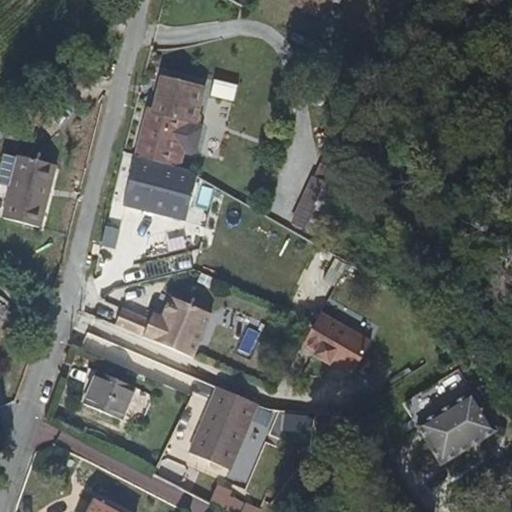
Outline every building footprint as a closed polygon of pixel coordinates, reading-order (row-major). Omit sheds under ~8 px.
[(329,15),(302,0),(289,0),(287,4),(325,23),(329,15)] [(332,0),(302,0),(329,15),(336,2),(332,0)] [(425,19),(434,0),(413,0),(408,11),(425,19)] [(393,73),(401,54),(358,31),(349,50),(393,73)] [(148,113),(137,156),(178,168),(189,123),(194,124),(202,89),(161,79),(152,113),(148,113)] [(178,168),(137,156),(125,206),(159,215),(164,198),(200,208),(203,198),(213,200),(216,191),(178,168)] [(55,167),(19,157),(3,219),(39,228),(55,167)] [(311,167),(306,177),(335,189),(340,179),(311,167)] [(335,189),(306,177),(289,216),(318,229),(335,189)] [(127,256),(109,259),(113,282),(166,274),(164,258),(150,260),(148,244),(126,248),(127,256)] [(346,267),(334,260),(321,283),(334,290),(346,267)] [(211,314),(171,297),(162,317),(160,323),(151,319),(150,320),(122,308),(116,324),(143,336),(193,358),(211,314)] [(153,313),(151,319),(160,323),(162,317),(153,313)] [(319,316),(315,322),(300,348),(313,355),(312,358),(328,366),(329,364),(351,376),(369,344),(319,316)] [(231,351),(252,359),(265,325),(243,317),(231,351)] [(74,401),(82,404),(96,373),(88,369),(74,401)] [(96,373),(82,404),(123,422),(137,390),(96,373)] [(257,406),(217,389),(189,452),(230,470),(257,406)] [(497,432),(473,394),(417,427),(441,467),(497,432)] [(112,511),(94,502),(88,511),(112,511)]
